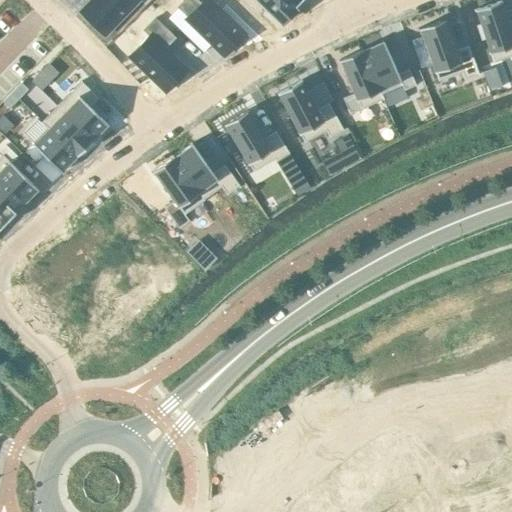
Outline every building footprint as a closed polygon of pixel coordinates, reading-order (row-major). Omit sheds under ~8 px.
[(90,0),(79,11),(104,36),(139,0),(138,0),(90,0)] [(196,0),(178,0),(174,4),(184,14),(182,16),(220,54),(242,32),(209,0),(197,0),(197,1),(196,0)] [(256,0),(281,24),(295,10),(293,8),(300,0),(256,0)] [(501,0),(474,9),(474,11),(475,11),(480,25),(477,26),(481,39),(484,38),(489,52),(488,52),(489,54),(490,53),(493,62),(511,55),(511,30),(510,31),(500,2),(501,2),(501,0)] [(149,35),(128,56),(165,92),(187,70),(164,48),(174,38),(154,18),(143,30),(149,35)] [(445,19),(418,28),(418,30),(419,29),(434,71),(433,71),(433,73),(435,72),(438,81),(461,73),(463,80),(478,74),(468,45),(454,50),(444,21),(445,20),(445,19)] [(361,49),(360,49),(382,99),(383,99),(381,94),(402,85),(404,90),(415,85),(408,69),(397,74),(382,40),(381,41),(381,42),(362,51),(361,49)] [(360,49),(337,60),(338,62),(340,61),(353,92),(342,97),(350,114),(382,99),(360,49)] [(38,73),(31,80),(40,90),(47,83),(38,73)] [(301,79),(276,92),(277,94),(278,93),(298,132),(297,133),(298,134),(299,133),(304,142),(325,130),(329,137),(343,129),(328,102),(316,109),(301,82),(302,81),(301,79)] [(80,81),(56,105),(91,139),(105,125),(106,125),(108,124),(89,106),(97,97),(80,81)] [(20,82),(11,92),(18,99),(27,89),(20,82)] [(11,92),(2,102),(9,108),(18,99),(11,92)] [(56,105),(41,121),(76,155),(91,139),(56,105)] [(247,109),(223,124),(223,125),(225,125),(247,162),(246,163),(247,164),(248,163),(253,171),(274,159),(275,161),(289,153),(275,130),(263,137),(247,111),(248,111),(247,109)] [(2,115),(0,117),(0,128),(4,133),(13,124),(2,115)] [(33,142),(31,143),(61,172),(62,171),(61,170),(76,155),(41,121),(40,122),(47,128),(33,143),(33,142)] [(172,156),(203,200),(204,200),(203,199),(221,187),(226,194),(239,185),(223,164),(212,172),(191,142),(190,143),(191,145),(174,157),(172,156)] [(2,154),(0,155),(0,184),(21,204),(36,189),(36,190),(38,189),(2,154)] [(172,156),(151,171),(152,172),(153,171),(174,200),(163,207),(179,228),(189,220),(184,214),(203,200),(172,156)] [(0,184),(0,213),(6,220),(21,204),(0,184)] [(140,243),(131,252),(137,258),(146,249),(140,243)] [(74,252),(69,258),(77,266),(83,260),(74,252)] [(131,252),(123,260),(129,266),(137,258),(131,252)] [(164,254),(148,269),(176,296),(191,281),(164,254)] [(83,260),(77,266),(86,275),(92,269),(83,260)] [(51,262),(24,289),(39,305),(66,277),(51,262)] [(148,269),(134,283),(161,310),(176,296),(148,269)] [(111,272),(103,280),(108,286),(117,278),(111,272)] [(66,277),(39,305),(54,320),(81,293),(66,277)] [(103,280),(94,289),(100,295),(108,286),(103,280)] [(134,283),(120,298),(147,325),(161,310),(134,283)] [(120,298),(105,312),(132,339),(147,325),(120,298)] [(82,301),(74,309),(80,315),(88,307),(82,301)] [(74,309),(65,318),(71,324),(80,315),(74,309)] [(91,326),(118,354),(132,339),(105,312),(91,326)] [(73,338),(72,338),(103,369),(118,354),(91,326),(88,322),(73,338)] [(445,328),(420,332),(421,337),(422,337),(431,381),(430,381),(430,384),(455,379),(445,328)] [(421,337),(398,342),(406,386),(430,381),(431,381),(422,337),(421,337)] [(472,343),(460,345),(461,353),(473,351),(472,343)] [(342,351),(326,364),(350,394),(367,380),(342,351)] [(383,362),(374,369),(379,376),(388,368),(383,362)] [(326,364),(310,377),(334,407),(350,394),(326,364)] [(310,377),(294,390),(319,420),(334,407),(310,377)] [(294,390),(278,403),(303,433),(319,420),(294,390)] [(369,399),(360,406),(365,413),(375,405),(369,399)] [(278,403),(263,416),(287,446),(303,433),(278,403)] [(360,406),(351,414),(356,420),(365,413),(360,406)] [(263,416),(246,430),(270,459),(287,446),(263,416)] [(396,420),(363,453),(379,469),(412,436),(396,420)] [(338,424),(329,432),(334,438),(343,431),(338,424)] [(329,432),(319,440),(324,446),(334,438),(329,432)] [(412,436),(379,469),(395,485),(398,482),(398,481),(428,451),(412,436)] [(307,450),(297,458),(302,464),(312,457),(307,450)] [(428,451),(398,481),(398,482),(412,496),(413,496),(443,466),(428,451)] [(297,458),(288,466),(293,472),(302,464),(297,458)] [(412,496),(409,499),(421,511),(429,511),(459,482),(443,466),(413,496),(412,496)] [(349,481),(344,487),(352,495),(358,489),(349,481)] [(334,487),(329,493),(338,501),(343,495),(334,487)] [(358,489),(352,495),(361,503),(367,497),(358,489)] [(343,495),(338,501),(346,509),(352,503),(343,495)]
